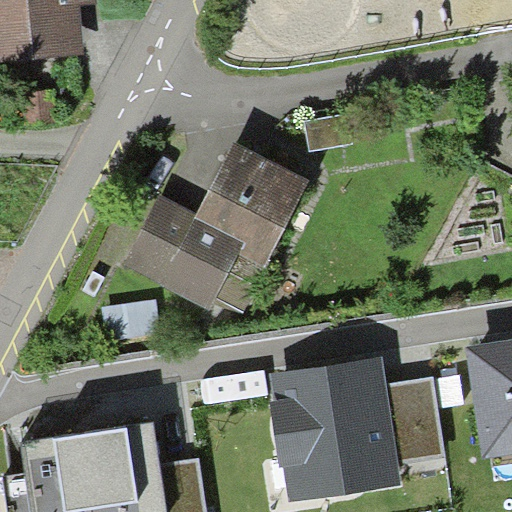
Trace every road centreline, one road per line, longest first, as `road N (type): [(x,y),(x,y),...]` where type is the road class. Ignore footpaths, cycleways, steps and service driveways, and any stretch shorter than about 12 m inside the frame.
road 1 (residential): [(0,393),(511,315)]
road 2 (residential): [(143,76),(185,95),(237,97),(511,51)]
road 3 (residential): [(143,76),(0,336)]
